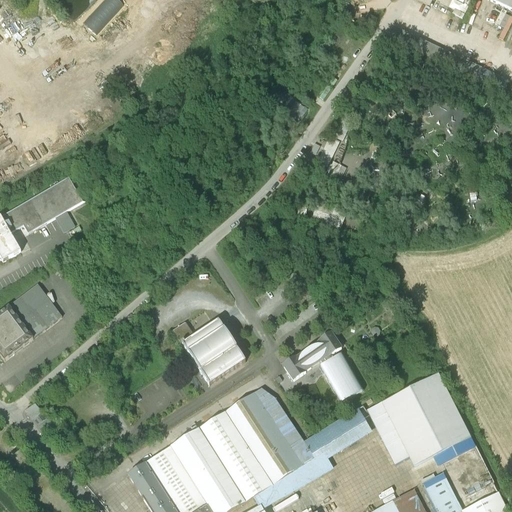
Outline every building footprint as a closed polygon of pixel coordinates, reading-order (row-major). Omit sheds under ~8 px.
[(511,0),(487,0),(511,11),(511,0)] [(370,16),(365,25),(373,30),(378,20),(370,16)] [(396,28),(391,38),(501,90),(506,80),(396,28)] [(327,85),(321,94),(325,97),(331,88),(327,85)] [(297,100),(282,90),(278,95),(291,104),(290,107),(291,108),(297,100)] [(283,112),(272,105),(269,108),(286,120),(293,109),(291,108),(290,107),(288,105),(283,112)] [(338,149),(341,150),(349,129),(339,125),(336,133),(340,135),(336,144),(329,142),(316,166),(328,172),(338,149)] [(51,190),(1,219),(10,235),(23,228),(28,236),(56,220),(66,214),(85,203),(85,202),(83,203),(69,181),(72,179),(71,178),(55,188),(54,185),(50,187),(51,190)] [(337,209),(320,202),(310,226),(327,233),(337,209)] [(66,214),(56,220),(65,235),(75,229),(66,214)] [(0,219),(0,261),(1,261),(3,264),(21,254),(10,235),(1,219),(0,219)] [(354,276),(359,284),(378,272),(373,263),(354,276)] [(376,279),(383,291),(389,288),(382,276),(376,279)] [(38,287),(0,315),(0,356),(4,362),(62,318),(38,287)] [(182,347),(209,388),(246,364),(219,322),(182,347)] [(296,355),(284,363),(293,378),(320,362),(343,400),(363,388),(342,353),(333,358),(330,354),(342,348),(333,333),(321,340),(310,348),(296,355)] [(439,376),(382,405),(410,459),(415,468),(434,459),(470,439),(439,376)] [(261,390),(128,478),(151,511),(233,511),(258,497),(317,460),(306,442),(277,399),(261,390)] [(395,466),(410,459),(382,405),(367,412),(372,420),(395,466)] [(24,413),(45,437),(56,430),(48,419),(46,421),(34,406),(24,413)] [(364,407),(306,442),(317,460),(324,456),(327,462),(373,435),(366,424),(372,420),(367,412),(364,407)] [(508,511),(470,439),(434,459),(443,476),(423,486),(436,511),(508,511)] [(424,511),(413,491),(374,511),(424,511)]
